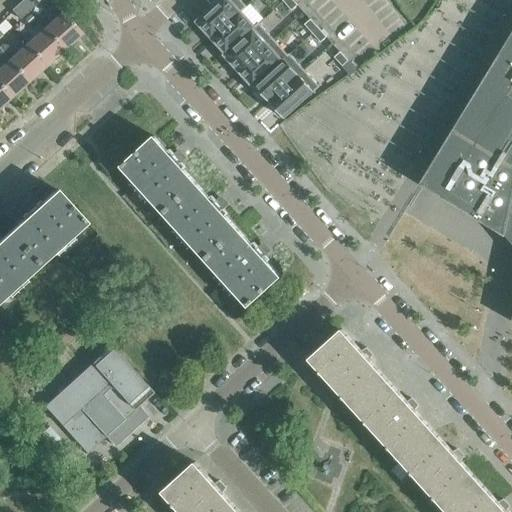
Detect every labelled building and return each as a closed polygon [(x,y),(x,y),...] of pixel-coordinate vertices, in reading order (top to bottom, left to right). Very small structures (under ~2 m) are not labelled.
[(34,0),(22,0),(20,2),(28,11),(37,3),(34,0)] [(219,0),(196,22),(211,38),(246,6),(240,0),(219,0)] [(297,5),(292,0),(285,0),(283,2),(291,11),(297,5)] [(11,10),(19,19),(28,11),(20,2),(11,10)] [(54,19),(44,28),(63,50),(81,33),(62,12),(56,6),(48,13),(54,19)] [(211,38),(225,54),(223,55),(224,56),(259,24),(258,23),(255,27),(241,12),(247,7),(246,6),(211,38)] [(11,27),(3,19),(0,21),(0,32),(2,35),(11,27)] [(304,25),(312,34),(318,28),(310,19),(304,25)] [(274,40),(259,24),(224,56),(238,72),(274,40)] [(46,65),(63,50),(44,28),(27,44),(46,65)] [(326,37),(318,28),(312,34),(320,43),(326,37)] [(511,32),(420,184),(505,236),(511,243),(511,32)] [(238,72),(253,88),(290,54),(289,54),(288,55),(274,40),(238,72)] [(27,44),(9,60),(28,81),(46,65),(27,44)] [(340,52),(334,58),(341,65),(342,67),(348,61),(340,52)] [(0,56),(0,65),(1,67),(0,68),(0,85),(10,97),(28,81),(9,60),(3,53),(0,56)] [(255,87),(269,102),(304,70),(290,54),(253,88),(255,87)] [(334,71),(341,65),(334,58),(327,63),(334,71)] [(284,119),(319,87),(304,70),(269,102),(284,119)] [(0,85),(0,106),(10,97),(0,85)] [(150,199),(163,214),(196,183),(183,169),(182,170),(178,165),(181,163),(180,163),(184,159),(177,152),(177,151),(173,155),(173,154),(172,156),(154,136),(120,167),(143,191),(145,189),(152,197),(150,199)] [(99,164),(101,166),(109,175),(126,160),(116,149),(99,164)] [(209,198),(196,183),(163,214),(176,228),(178,226),(186,234),(183,236),(205,260),(238,230),(221,211),(223,209),(222,209),(226,206),(219,198),(215,201),(212,203),(208,199),(209,198)] [(26,213),(28,215),(9,232),(39,266),(63,244),(61,241),(69,234),(71,237),(86,223),(56,189),(41,203),(42,204),(37,208),(35,206),(31,202),(23,209),(27,213),(26,213)] [(255,249),(238,230),(205,260),(227,284),(229,282),(236,290),(234,292),(248,308),(281,277),(267,262),(266,263),(262,258),(265,256),(268,252),(261,244),(257,248),(257,247),(255,249)] [(15,287),(39,266),(9,232),(0,239),(0,300),(7,294),(5,292),(13,285),(15,287)] [(309,359),(355,410),(388,380),(372,362),(375,358),(369,351),(364,354),(342,329),(309,359)] [(110,346),(63,389),(44,406),(86,453),(105,436),(113,445),(146,415),(138,406),(153,393),(147,385),(146,386),(110,346)] [(355,410),(401,460),(434,431),(417,412),(420,408),(414,401),(409,404),(388,380),(355,410)] [(60,439),(49,427),(43,432),(54,445),(60,439)] [(401,460),(446,511),(479,481),(461,461),(465,457),(458,450),(454,453),(434,431),(401,460)] [(162,492),(180,511),(240,511),(222,492),(225,488),(219,481),(215,484),(195,462),(162,492)] [(507,511),(506,511),(509,507),(503,500),(499,503),(479,481),(446,511),(447,511),(507,511)]
